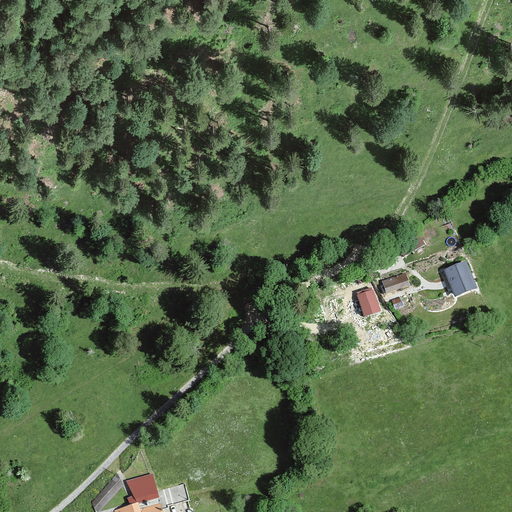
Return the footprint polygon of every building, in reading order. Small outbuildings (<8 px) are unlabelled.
[(467,260),(445,268),(457,302),(478,294),(467,260)] [(410,292),(407,277),(382,282),(386,298),(410,292)] [(385,318),(375,289),(358,295),(368,324),(385,318)] [(444,306),(417,312),(420,325),(447,318),(444,306)] [(462,307),(453,309),(455,319),(464,317),(462,307)] [(152,474),(127,483),(134,504),(159,496),(152,474)] [(103,509),(118,491),(109,484),(94,502),(103,509)]
